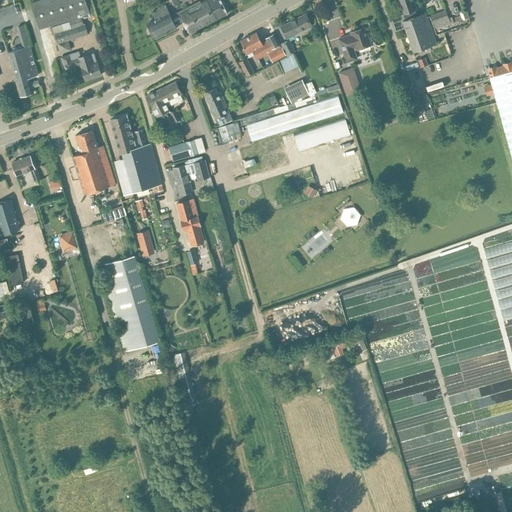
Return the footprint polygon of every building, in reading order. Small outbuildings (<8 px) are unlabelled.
[(79,18),(90,15),(92,14),(87,0),(35,0),(31,1),(39,28),(51,24),(51,25),(79,17),(79,18)] [(194,4),(170,16),(173,22),(182,18),(185,23),(189,32),(228,13),(223,4),(220,0),(206,0),(195,5),(194,4)] [(412,0),(397,0),(405,20),(418,15),(412,0)] [(155,39),(176,28),(164,4),(150,11),(154,19),(147,22),(155,39)] [(403,22),(393,25),(395,31),(400,29),(405,28),(409,40),(413,52),(436,44),(428,22),(425,13),(418,15),(405,20),(402,21),(403,22)] [(290,21),(281,26),(283,31),(285,35),(286,36),(287,38),(299,32),(312,26),(310,24),(310,23),(305,14),(295,19),(290,21)] [(435,30),(451,24),(447,14),(432,19),(435,30)] [(79,17),(51,25),(60,53),(71,50),(69,41),(88,34),(85,23),(84,23),(82,19),(90,16),(90,15),(79,18),(79,17)] [(338,39),(342,48),(347,62),(357,58),(353,48),(356,47),(356,49),(370,44),(370,43),(372,41),(370,37),(368,36),(365,27),(351,32),(352,35),(347,37),(346,36),(338,39)] [(257,59),(281,47),(274,34),(265,38),(266,40),(262,42),(256,32),(240,40),(245,49),(247,54),(249,57),(255,54),(257,59)] [(315,35),(307,39),(310,44),(318,40),(315,35)] [(288,56),(295,52),(288,38),(280,42),(288,56)] [(9,52),(8,52),(8,53),(11,64),(19,61),(33,57),(29,46),(23,48),(22,48),(21,46),(12,48),(13,51),(12,51),(9,52)] [(281,48),(268,54),(272,62),(285,55),(281,48)] [(101,75),(98,65),(97,61),(92,63),(89,52),(80,55),(79,51),(70,54),(69,53),(61,55),(65,69),(81,65),(85,80),(101,75)] [(293,54),(279,61),(282,66),(284,72),(291,68),(298,65),(293,54)] [(19,61),(11,64),(14,74),(17,86),(20,96),(34,92),(32,87),(40,85),(38,80),(31,81),(30,77),(37,75),(38,75),(36,68),(33,57),(19,61)] [(239,62),(246,76),(253,73),(246,58),(239,62)] [(424,58),(418,60),(420,63),(421,67),(427,65),(426,61),(424,58)] [(361,91),(353,67),(338,72),(346,96),(361,91)] [(511,70),(490,77),(492,85),(494,93),(498,108),(511,103),(511,70)] [(453,98),(479,90),(475,76),(449,83),(453,98)] [(302,79),(284,88),(291,103),(309,95),(302,79)] [(168,106),(182,99),(180,94),(181,93),(175,82),(159,90),(168,106)] [(327,87),(327,88),(328,92),(340,88),(339,84),(327,87)] [(216,119),(217,118),(220,126),(233,120),(230,113),(227,106),(220,92),(218,93),(215,87),(204,92),(216,119)] [(169,124),(174,122),(175,122),(170,112),(168,106),(159,90),(146,96),(156,116),(163,113),(164,115),(165,115),(169,124)] [(252,142),(343,112),(338,96),(247,125),(252,142)] [(312,97),(308,98),(247,117),(248,122),(275,113),(275,114),(307,104),(306,101),(315,98),(315,96),(312,97)] [(511,103),(498,108),(511,157),(511,103)] [(175,122),(179,119),(175,110),(170,112),(175,122)] [(110,119),(112,129),(119,152),(121,152),(132,192),(161,184),(150,144),(135,148),(126,115),(110,119)] [(346,119),(294,136),(298,150),(351,134),(346,119)] [(243,138),(237,121),(234,122),(217,127),(222,144),(243,138)] [(82,133),(100,189),(115,184),(103,146),(98,147),(92,130),(82,133)] [(137,143),(145,141),(142,130),(134,132),(137,143)] [(84,193),(100,189),(82,133),(76,135),(81,153),(72,156),(75,165),(84,193)] [(239,149),(248,177),(290,164),(281,135),(239,149)] [(171,151),(174,161),(204,152),(200,138),(172,146),(173,150),(171,151)] [(29,170),(34,182),(40,179),(36,167),(34,168),(30,156),(12,162),(17,175),(29,170)] [(180,194),(192,191),(188,176),(196,173),(198,180),(209,176),(205,159),(185,164),(172,168),(180,194)] [(49,182),(51,189),(61,187),(59,179),(49,182)] [(312,198),(317,190),(308,185),(304,193),(312,198)] [(136,200),(141,219),(148,218),(142,198),(136,200)] [(198,216),(193,198),(177,203),(181,220),(198,216)] [(0,226),(2,234),(20,229),(11,199),(0,202),(0,226)] [(114,220),(127,215),(123,205),(110,209),(114,220)] [(354,205),(334,222),(342,231),(361,215),(354,205)] [(220,248),(228,246),(223,228),(214,230),(220,248)] [(74,230),(58,234),(63,252),(78,248),(74,230)] [(228,251),(222,253),(225,264),(231,263),(228,251)] [(8,256),(10,287),(22,286),(20,255),(8,256)] [(99,264),(124,349),(158,339),(134,255),(99,264)] [(6,281),(0,283),(3,294),(9,292),(6,281)] [(68,326),(64,309),(50,312),(53,329),(68,326)] [(347,336),(329,343),(334,357),(345,354),(342,348),(349,346),(353,354),(363,351),(359,343),(364,342),(363,338),(358,339),(349,342),(347,336)] [(170,343),(165,351),(170,355),(176,347),(170,343)] [(333,382),(334,385),(339,383),(335,374),(326,377),(329,384),(333,382)]
